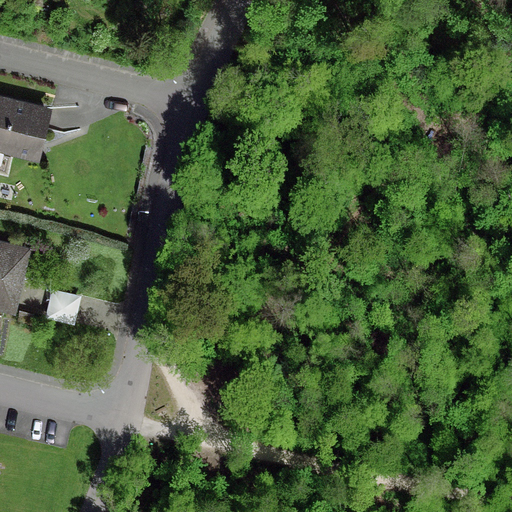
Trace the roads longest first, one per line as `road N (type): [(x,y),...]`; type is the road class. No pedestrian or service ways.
road 1 (track): [(511,494),(123,420)]
road 2 (residential): [(195,104),(123,420)]
road 3 (residential): [(0,53),(195,104)]
road 4 (residential): [(0,390),(123,420)]
